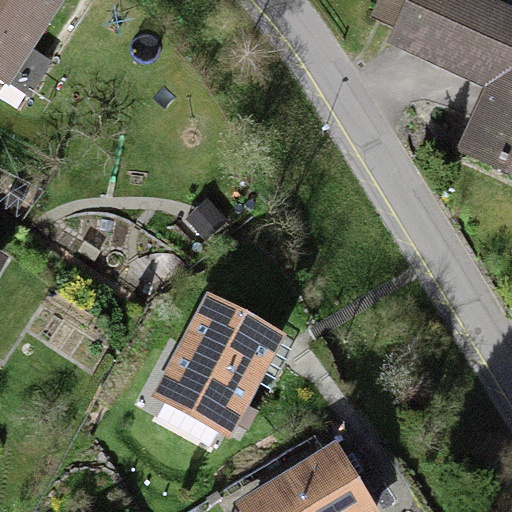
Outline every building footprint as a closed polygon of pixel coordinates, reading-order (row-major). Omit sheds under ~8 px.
[(0,0),(0,85),(10,91),(65,0),(0,0)] [(511,13),(477,0),(397,0),(385,32),(499,77),(467,158),(511,175),(511,13)] [(0,267),(0,301),(16,279),(0,267)] [(162,409),(242,448),(296,339),(216,300),(162,409)] [(382,511),(339,443),(240,505),(244,511),(382,511)]
